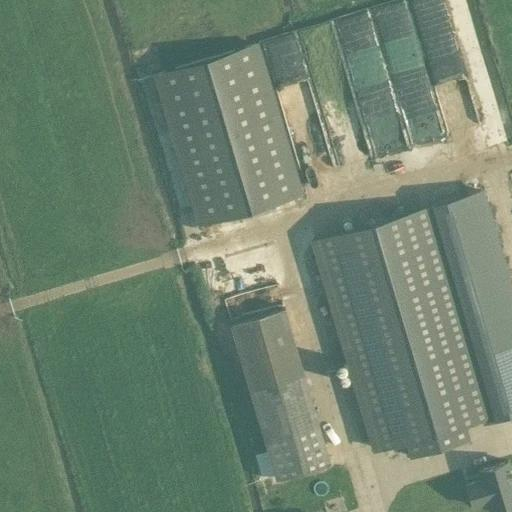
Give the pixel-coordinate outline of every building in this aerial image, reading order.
[(511,0),(491,0),(511,72),(511,0)] [(255,43),(157,72),(201,221),(299,192),(255,43)] [(432,203),(314,238),(375,447),(404,438),(409,454),(469,437),(464,420),(493,412),(494,414),(511,408),(511,291),(482,188),(432,203)] [(231,322),(275,476),(329,460),(284,307),(231,322)] [(511,511),(511,480),(490,486),(492,495),(478,499),(482,511),(511,511)]
